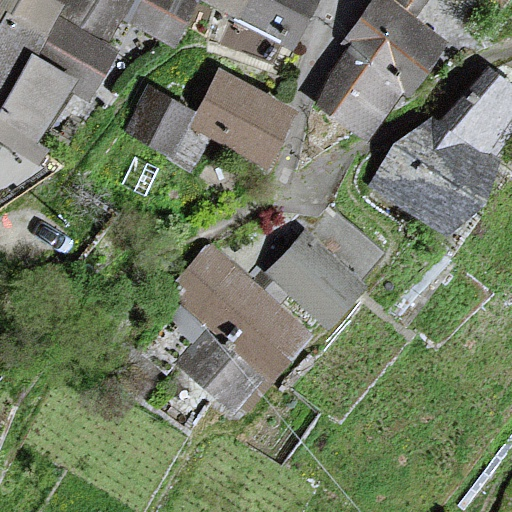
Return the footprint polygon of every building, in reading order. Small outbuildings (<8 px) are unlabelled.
[(0,0),(0,119),(36,140),(70,80),(91,92),(116,48),(55,13),(60,3),(54,0),(0,0)] [(192,0),(68,0),(66,3),(113,27),(123,7),(175,34),(192,0)] [(227,0),(293,34),(310,0),(227,0)] [(372,0),(345,45),(396,76),(407,83),(441,30),(418,16),(427,0),(372,0)] [(396,76),(345,45),(311,99),(362,130),(396,76)] [(424,117),(381,186),(389,191),(453,231),(496,162),(487,157),(511,117),(511,85),(503,80),(490,71),(451,134),(424,117)] [(223,75),(197,124),(266,160),(292,111),(223,75)] [(193,107),(150,84),(126,129),(168,152),(186,119),(193,107)] [(367,285),(309,234),(274,273),(332,324),(367,285)] [(268,371),(275,377),(312,337),(213,247),(187,276),(202,290),(193,300),(219,323),(184,360),(235,407),(268,371)]
